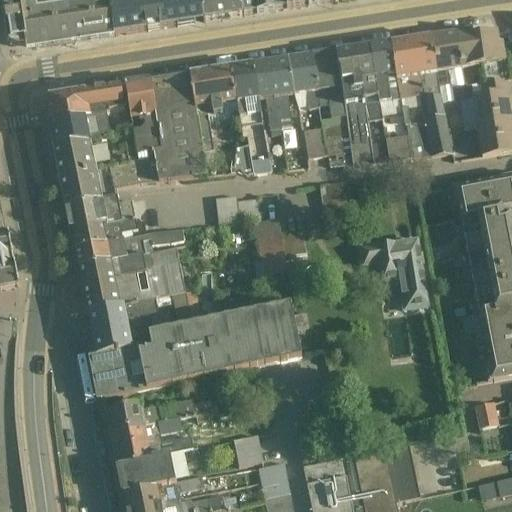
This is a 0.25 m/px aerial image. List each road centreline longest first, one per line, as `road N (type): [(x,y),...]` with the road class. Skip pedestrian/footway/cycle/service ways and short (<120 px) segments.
road 1 (secondary): [(15,89),(49,74),(511,3)]
road 2 (secondary): [(39,321),(44,256),(15,89)]
road 3 (residential): [(39,321),(70,356),(100,511)]
road 4 (secondary): [(39,321),(34,403),(48,511)]
